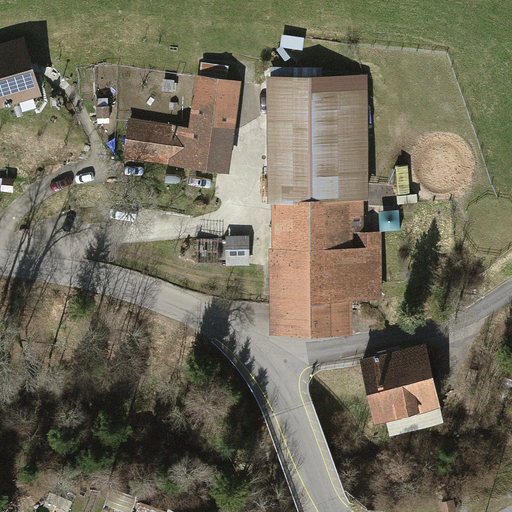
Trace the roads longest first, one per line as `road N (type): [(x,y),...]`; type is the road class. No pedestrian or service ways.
road 1 (unclassified): [(0,261),(150,293),(207,319),(262,361)]
road 2 (unclassified): [(262,361),(434,328),(511,290)]
road 3 (residential): [(282,391),(329,511)]
